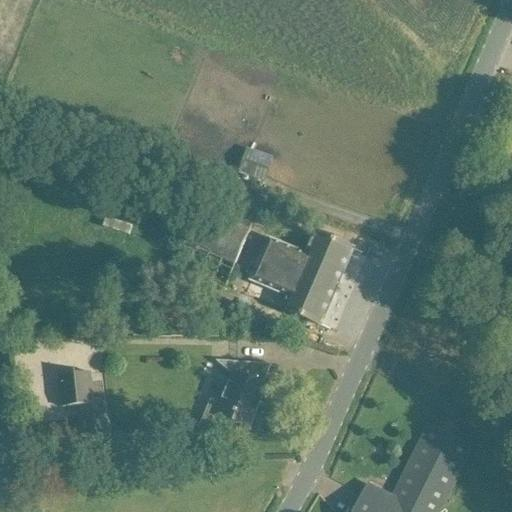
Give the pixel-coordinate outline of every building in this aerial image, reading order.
[(255,222),(206,201),(177,270),(226,291),(255,222)] [(255,290),(285,303),(282,310),(321,326),(353,250),(335,242),(315,233),(305,256),(275,243),(255,290)] [(115,288),(111,310),(153,318),(158,296),(115,288)] [(263,384),(271,366),(216,362),(232,374),(221,401),(210,400),(197,433),(230,432),(233,424),(249,430),(267,386),(266,385),(263,384)] [(59,377),(63,409),(93,405),(89,373),(59,377)] [(112,447),(111,433),(109,416),(79,419),(80,433),(82,451),(112,447)] [(428,426),(424,433),(392,497),(368,485),(354,511),(442,511),(474,449),(428,426)]
